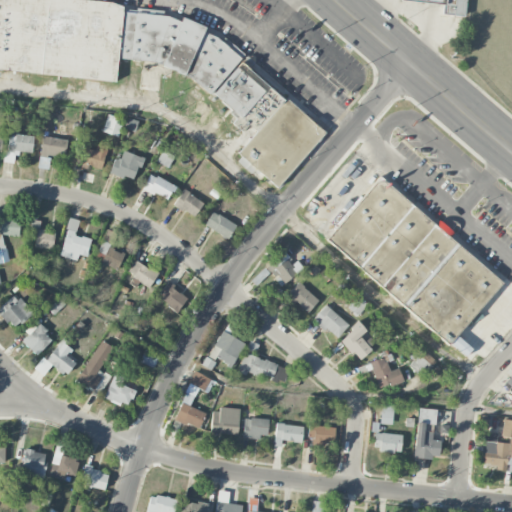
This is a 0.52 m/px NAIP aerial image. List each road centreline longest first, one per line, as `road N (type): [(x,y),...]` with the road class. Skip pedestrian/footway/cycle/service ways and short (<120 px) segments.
road 1 (residential): [(122,511),(155,414),(225,287),(410,64)]
road 2 (residential): [(511,504),(219,470),(143,449),(50,407),(0,409)]
road 3 (residential): [(352,487),(352,402),(178,246),(106,206),(0,185)]
road 4 (primary): [(511,151),(339,0)]
road 5 (residential): [(462,499),(473,394),(511,350)]
